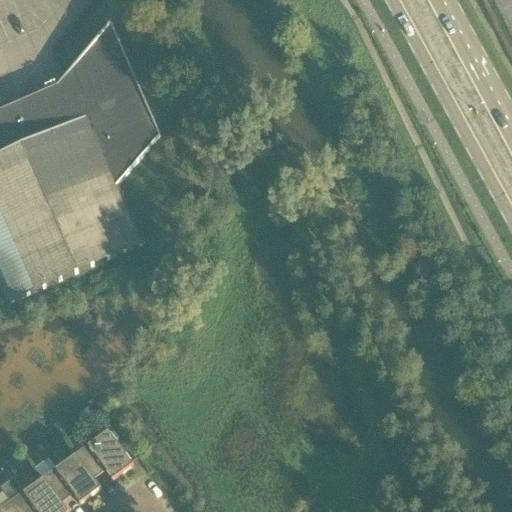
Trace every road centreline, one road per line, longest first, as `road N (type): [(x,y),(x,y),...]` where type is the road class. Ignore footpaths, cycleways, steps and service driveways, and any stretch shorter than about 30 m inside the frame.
road 1 (secondary): [(391,0),(511,220)]
road 2 (secondary): [(511,143),(434,0)]
